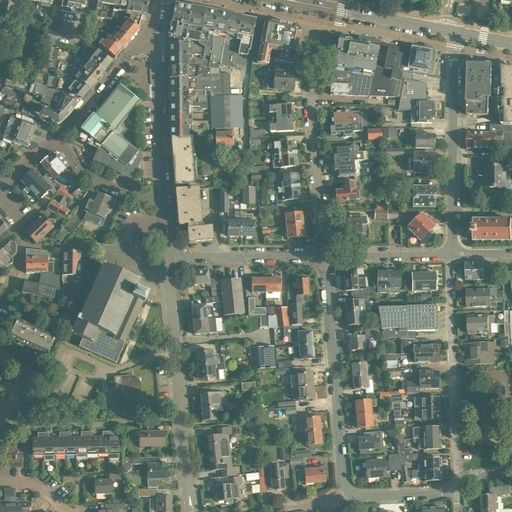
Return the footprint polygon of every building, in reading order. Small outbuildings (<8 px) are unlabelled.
[(0,0),(0,22),(3,23),(3,20),(4,21),(9,1),(9,0),(0,0)] [(71,14),(71,13),(73,0),(60,0),(60,1),(62,1),(60,12),(71,14)] [(73,0),(71,13),(80,15),(81,7),(85,8),(86,0),(73,0)] [(111,21),(113,11),(115,0),(97,0),(94,17),(111,21)] [(115,0),(113,11),(126,13),(128,0),(115,0)] [(128,0),(126,13),(130,14),(129,18),(139,26),(141,16),(145,17),(148,0),(128,0)] [(185,39),(191,7),(175,4),(173,12),(183,14),(178,37),(183,39),(185,39)] [(51,17),(47,34),(57,36),(61,20),(57,18),(59,8),(54,6),(51,17)] [(198,33),(203,10),(191,7),(185,39),(198,42),(200,33),(198,33)] [(16,28),(21,29),(25,12),(20,10),(16,28)] [(212,36),(213,36),(217,12),(203,10),(198,33),(200,33),(212,36)] [(178,37),(183,14),(173,12),(169,35),(169,41),(176,41),(176,37),(178,37)] [(209,60),(208,68),(209,68),(209,74),(218,74),(218,70),(219,66),(229,15),(217,12),(213,36),(212,36),(211,37),(211,48),(210,56),(209,60)] [(231,68),(241,17),(229,15),(219,66),(231,68)] [(241,17),(231,68),(236,69),(236,66),(244,68),(246,57),(247,57),(248,52),(249,52),(255,20),(241,17)] [(129,21),(120,32),(130,40),(139,29),(129,21)] [(268,50),(273,23),(268,22),(264,25),(263,24),(257,58),(252,57),(250,65),(265,66),(268,50)] [(273,23),(268,50),(274,51),(272,59),(278,61),(291,64),(292,59),(293,55),(298,31),(295,27),(273,23)] [(116,28),(109,38),(123,49),(130,40),(120,32),(116,28)] [(123,49),(109,38),(106,35),(99,31),(93,29),(90,38),(97,41),(98,38),(102,41),(98,45),(115,59),(123,49)] [(47,34),(44,43),(54,46),(57,36),(47,34)] [(330,83),(330,96),(369,97),(379,42),(357,38),(357,41),(352,40),(352,39),(351,38),(351,37),(349,36),(347,35),(346,35),(345,35),(343,35),(342,35),(341,35),(339,36),(337,37),(336,39),(335,40),(335,42),(335,43),(335,45),(335,46),(335,48),(336,49),(330,83)] [(169,52),(169,54),(194,54),(199,54),(201,49),(186,43),(169,42),(169,52)] [(379,42),(369,97),(396,98),(399,84),(396,83),(402,53),(398,52),(399,48),(395,47),(396,46),(379,42)] [(112,63),(98,51),(88,43),(80,53),(84,56),(105,71),(112,63)] [(204,46),(202,54),(210,56),(211,48),(204,46)] [(402,53),(396,83),(399,84),(401,71),(412,73),(413,69),(427,71),(431,72),(434,54),(433,50),(430,47),(423,46),(422,52),(413,50),(413,49),(411,49),(411,50),(402,48),(402,49),(402,53)] [(47,49),(44,61),(81,68),(97,80),(105,71),(84,56),(78,55),(78,56),(74,56),(74,54),(47,49)] [(169,54),(169,67),(197,67),(201,67),(208,68),(209,60),(201,59),(195,59),(194,54),(169,54)] [(53,75),(56,75),(75,79),(89,90),(97,80),(81,68),(44,61),(41,70),(53,72),(53,75)] [(466,103),(467,103),(478,103),(480,65),(468,65),(466,103)] [(492,65),(480,65),(478,103),(489,104),(489,98),(491,98),(491,85),(492,65)] [(169,67),(170,79),(197,78),(209,78),(209,74),(209,68),(208,68),(201,67),(197,67),(169,67)] [(511,68),(502,67),(501,72),(502,72),(502,90),(499,90),(498,98),(498,103),(498,107),(501,125),(511,125),(511,68)] [(273,90),(292,91),(293,72),(272,71),(272,72),(269,72),(268,81),(267,81),(266,89),(273,90)] [(403,80),(398,111),(411,111),(411,124),(431,124),(431,119),(434,119),(434,117),(435,116),(435,114),(434,112),(434,105),(434,104),(432,102),(426,102),(426,84),(411,81),(412,74),(402,72),(400,80),(403,80)] [(218,74),(209,74),(209,78),(209,90),(210,91),(210,97),(230,97),(230,75),(218,74)] [(56,75),(53,91),(81,100),(89,90),(75,79),(56,75)] [(170,79),(169,79),(169,90),(209,90),(209,78),(197,78),(170,79)] [(4,86),(28,95),(44,101),(48,99),(70,107),(73,109),(75,103),(74,102),(75,100),(79,101),(80,100),(80,101),(81,100),(53,91),(40,88),(33,86),(7,79),(4,86)] [(139,101),(120,85),(94,116),(92,115),(80,130),(84,134),(83,135),(82,136),(83,136),(81,141),(99,149),(100,147),(101,147),(108,153),(103,165),(130,177),(138,160),(134,157),(138,152),(112,131),(116,127),(117,128),(118,127),(117,127),(139,101)] [(2,88),(0,93),(14,99),(16,93),(2,88)] [(207,102),(206,92),(210,91),(209,90),(169,90),(169,102),(207,102)] [(31,105),(30,108),(38,111),(39,107),(41,106),(62,114),(62,115),(66,117),(68,110),(68,108),(69,108),(70,107),(48,99),(44,101),(28,95),(27,96),(26,96),(24,100),(25,102),(25,103),(31,105)] [(230,97),(210,97),(210,129),(241,128),(240,96),(230,97)] [(3,104),(13,107),(14,103),(5,99),(3,104)] [(207,109),(207,102),(169,102),(169,114),(192,114),(191,110),(207,109)] [(489,104),(478,103),(467,103),(467,116),(488,116),(489,104)] [(293,105),(268,107),(268,119),(271,119),(294,118),(293,110),(293,105)] [(38,111),(30,108),(29,110),(23,108),(21,113),(28,115),(28,113),(39,117),(40,119),(44,120),(46,119),(51,121),(50,122),(52,123),(52,122),(55,124),(58,124),(61,118),(60,118),(60,115),(62,116),(62,115),(62,114),(41,106),(39,107),(38,111)] [(0,127),(16,134),(16,132),(33,139),(32,141),(38,143),(39,142),(41,138),(43,139),(47,128),(36,124),(35,127),(10,117),(9,122),(1,119),(5,110),(0,108),(0,127)] [(351,111),(331,113),(332,125),(362,124),(366,123),(365,117),(361,117),(361,112),(351,113),(351,111)] [(192,122),(192,114),(169,114),(169,126),(196,126),(207,126),(207,122),(192,122)] [(294,118),(271,119),(271,125),(269,125),(269,133),(294,131),(294,127),(294,118)] [(332,125),(330,126),(331,135),(341,135),(341,138),(353,137),(353,132),(362,131),(362,130),(367,129),(367,123),(366,123),(362,124),(332,125)] [(511,125),(501,125),(490,125),(490,133),(483,133),(483,134),(468,134),(468,132),(467,132),(467,150),(468,150),(468,149),(496,149),(511,148),(511,125)] [(170,139),(171,139),(187,138),(187,131),(192,131),(192,130),(196,130),(196,126),(169,126),(170,139)] [(0,127),(0,131),(4,133),(3,138),(12,141),(12,142),(14,143),(14,144),(18,146),(19,145),(27,148),(28,148),(32,149),(37,144),(38,143),(32,141),(33,139),(16,132),(16,134),(0,127)] [(249,127),(249,138),(259,137),(262,137),(262,130),(254,130),(254,127),(249,127)] [(367,129),(367,140),(382,140),(381,129),(367,129)] [(395,140),(395,129),(388,130),(383,130),(384,140),(395,140)] [(215,132),(215,147),(233,147),(233,132),(215,132)] [(436,142),(434,140),(434,135),(422,135),(422,133),(415,133),(415,148),(434,149),(434,148),(436,146),(436,142)] [(259,144),(259,137),(249,138),(248,138),(249,155),(256,155),(255,145),(259,144)] [(187,138),(171,139),(175,186),(183,186),(195,185),(190,138),(187,138)] [(295,141),(270,143),(271,156),(296,154),(295,145),(295,141)] [(333,155),(333,157),(333,161),(334,163),(353,162),(361,161),(366,161),(366,152),(357,153),(357,147),(351,147),(335,148),(335,154),(333,155)] [(48,173),(46,175),(52,179),(52,178),(54,180),(59,175),(70,187),(78,180),(68,168),(69,167),(58,155),(58,154),(53,154),(53,155),(48,160),(46,158),(39,164),(48,173)] [(296,154),(271,156),(272,169),(297,167),(296,162),(297,162),(296,154)] [(413,163),(409,163),(409,171),(413,172),(434,172),(434,155),(413,155),(413,163)] [(334,164),(333,166),(334,169),(335,171),(335,172),(337,172),(337,178),(359,176),(358,169),(361,169),(361,161),(353,162),(334,163),(334,164)] [(486,188),(506,188),(506,166),(486,166),(486,188)] [(52,179),(46,175),(42,179),(33,170),(21,182),(39,200),(56,184),(51,180),(52,179)] [(280,174),(273,175),(274,189),(280,188),(280,189),(299,187),(298,179),(297,175),(281,176),(280,174)] [(341,191),(335,191),(336,202),(337,202),(337,206),(345,205),(345,201),(359,200),(358,191),(360,191),(358,181),(353,181),(353,182),(344,183),(344,187),(341,188),(341,191)] [(77,189),(70,194),(80,201),(87,193),(80,186),(77,189)] [(60,187),(56,193),(63,198),(59,205),(64,208),(68,201),(68,202),(73,196),(60,187)] [(198,187),(175,189),(178,225),(187,225),(188,243),(212,241),(211,227),(201,228),(198,187)] [(241,187),(241,205),(254,204),(254,187),(241,187)] [(280,189),(269,190),(269,196),(275,195),(276,205),(283,205),(282,201),(300,199),(299,195),(300,195),(299,187),(280,189)] [(413,196),(413,207),(434,207),(434,196),(438,196),(438,188),(434,188),(434,187),(406,187),(406,196),(413,196)] [(108,198),(107,199),(94,193),(84,219),(98,225),(101,217),(105,219),(111,205),(112,205),(114,200),(108,198)] [(47,210),(62,218),(63,219),(68,210),(64,208),(59,205),(52,201),(47,210)] [(264,207),(259,208),(261,228),(266,228),(265,213),(270,213),(269,207),(264,207)] [(62,218),(47,210),(44,213),(60,221),(62,218)] [(228,237),(240,237),(240,210),(234,210),(234,221),(227,221),(227,223),(226,223),(226,228),(228,228),(228,237)] [(240,210),(240,237),(253,237),(253,228),(254,228),(254,223),(253,223),(253,221),(252,221),(252,219),(252,215),(246,215),(246,210),(240,210)] [(399,212),(390,212),(391,220),(391,236),(400,235),(399,212)] [(285,214),(286,227),(303,225),(301,213),(285,214)] [(406,228),(419,241),(434,227),(433,226),(437,223),(431,217),(428,220),(421,214),(406,228)] [(24,232),(36,244),(53,228),(41,215),(24,232)] [(63,227),(72,234),(81,222),(73,215),(63,227)] [(361,235),(368,235),(366,216),(359,217),(359,216),(339,219),(339,228),(340,228),(342,239),(361,237),(361,235)] [(511,220),(473,220),(473,227),(467,227),(467,233),(473,233),(472,241),(511,241),(511,240),(511,220)] [(303,225),(286,227),(287,239),(304,237),(303,225)] [(55,238),(60,242),(67,233),(62,229),(55,238)] [(0,273),(3,271),(2,271),(5,268),(6,268),(9,265),(10,265),(11,264),(12,260),(11,258),(15,254),(16,248),(15,243),(9,242),(3,248),(0,251),(0,273)] [(25,250),(26,274),(53,273),(53,263),(46,263),(46,252),(25,250)] [(62,252),(62,276),(62,282),(71,282),(71,276),(72,276),(72,252),(62,252)] [(71,282),(71,289),(79,289),(79,276),(82,276),(82,252),(72,252),(72,276),(71,276),(71,282)] [(466,263),(466,281),(491,280),(491,270),(501,269),(500,265),(491,265),(491,263),(466,263)] [(76,321),(70,334),(82,339),(78,347),(89,352),(115,364),(124,345),(143,303),(144,303),(148,294),(136,289),(140,281),(122,273),(103,265),(80,317),(78,316),(76,321)] [(222,297),(222,303),(224,316),(244,314),(240,279),(220,281),(209,279),(208,271),(190,273),(191,286),(209,284),(209,287),(211,288),(212,299),(222,297)] [(377,293),(388,294),(389,271),(377,271),(377,276),(377,281),(377,288),(377,293)] [(389,271),(388,294),(399,294),(399,289),(399,288),(400,271),(389,271)] [(411,274),(412,291),(435,291),(435,273),(411,274)] [(352,296),(366,295),(373,294),(372,288),(365,289),(363,276),(356,277),(356,276),(343,278),(344,279),(342,279),(343,285),(344,285),(345,292),(350,291),(351,296),(352,296)] [(252,293),(265,293),(266,279),(252,279),(252,293)] [(266,279),(265,293),(265,298),(280,298),(280,279),(266,279)] [(296,303),(290,304),(291,325),(302,324),(301,303),(303,301),(303,296),(309,295),(307,279),(295,280),(297,296),(296,298),(296,303)] [(21,293),(54,300),(56,288),(24,282),(21,293)] [(466,291),(467,299),(503,299),(503,291),(495,291),(489,291),(471,291),(466,291)] [(345,307),(345,314),(364,312),(363,300),(367,300),(366,295),(352,296),(352,301),(346,302),(346,306),(345,307)] [(254,307),(254,297),(248,297),(249,314),(265,314),(265,307),(254,307)] [(503,299),(467,299),(467,308),(490,308),(490,307),(495,307),(495,302),(503,302),(503,299)] [(205,306),(191,307),(193,321),(213,319),(212,308),(206,308),(205,306)] [(406,307),(377,308),(382,338),(388,338),(401,339),(401,340),(407,340),(413,340),(413,332),(437,331),(437,330),(436,307),(436,306),(406,306),(406,307)] [(275,309),(275,315),(277,328),(289,327),(287,308),(275,309)] [(365,324),(365,330),(379,329),(379,322),(365,324),(364,312),(345,314),(346,321),(347,321),(348,326),(365,324)] [(488,316),(467,316),(468,326),(489,326),(490,325),(495,324),(494,316),(488,316)] [(193,323),(192,323),(192,332),(194,332),(194,335),(208,334),(215,333),(214,319),(213,319),(193,321),(193,323)] [(9,339),(47,356),(55,337),(17,321),(9,339)] [(497,327),(504,327),(504,324),(496,324),(495,324),(490,325),(489,326),(468,326),(468,334),(481,334),(481,338),(484,338),(484,334),(489,334),(498,333),(497,327)] [(298,342),(298,346),(312,345),(312,344),(313,343),(313,338),(312,338),(311,332),(297,333),(297,327),(281,328),(282,336),(288,336),(289,342),(298,342)] [(363,337),(349,338),(350,351),(364,350),(363,342),(369,342),(368,336),(380,335),(379,329),(365,330),(365,331),(365,336),(363,337)] [(407,340),(401,340),(401,355),(408,355),(409,355),(437,354),(437,345),(414,346),(413,347),(413,340),(407,340)] [(466,344),(466,355),(494,354),(493,343),(466,344)] [(312,345),(298,346),(292,347),(293,361),(299,360),(313,359),(313,352),(314,352),(314,347),(313,347),(312,345)] [(274,346),(252,348),(254,370),(276,368),(274,346)] [(196,353),(197,366),(226,362),(225,356),(218,357),(217,355),(212,355),(211,352),(209,352),(209,350),(204,350),(204,352),(196,353)] [(409,355),(408,355),(408,363),(414,363),(437,363),(437,354),(409,355)] [(494,354),(466,355),(467,366),(494,365),(494,354)] [(226,362),(197,366),(198,379),(207,378),(207,380),(218,379),(217,370),(226,369),(226,364),(226,362)] [(351,364),(352,377),(366,376),(365,363),(351,364)] [(397,368),(386,369),(387,377),(400,376),(399,368),(397,368)] [(410,379),(410,382),(438,380),(437,372),(418,372),(418,374),(413,374),(413,378),(410,379)] [(292,380),(292,388),(313,386),(311,373),(295,375),(295,380),(292,380)] [(131,376),(114,377),(115,388),(121,388),(122,396),(123,396),(124,403),(141,402),(139,379),(131,380),(131,376)] [(366,376),(352,377),(353,390),(371,388),(370,380),(366,380),(366,376)] [(438,380),(410,382),(406,382),(406,393),(419,393),(419,390),(438,389),(438,380)] [(241,385),(242,392),(255,390),(254,383),(241,385)] [(313,386),(292,388),(293,396),(297,396),(297,401),(314,400),(313,386)] [(200,395),(201,408),(215,407),(229,406),(228,399),(223,400),(223,392),(200,395)] [(391,403),(393,417),(400,416),(399,410),(401,410),(400,403),(402,403),(401,394),(390,395),(391,403)] [(414,398),(414,409),(439,409),(438,405),(438,397),(414,398)] [(374,400),(354,402),(356,415),(371,414),(371,408),(375,407),(374,400)] [(278,410),(285,409),(295,408),(294,401),(277,403),(278,410)] [(215,407),(201,408),(203,421),(216,420),(215,412),(229,411),(229,406),(215,407)] [(439,409),(414,409),(415,421),(439,420),(439,413),(439,412),(439,409)] [(299,433),(300,433),(320,431),(320,429),(321,429),(321,424),(319,424),(319,418),(313,418),(313,414),(298,415),(299,433)] [(371,414),(356,415),(357,429),(373,427),(371,414)] [(393,417),(395,426),(403,426),(403,416),(400,416),(393,417)] [(205,445),(206,453),(229,450),(228,435),(231,434),(230,428),(216,429),(216,436),(207,437),(207,445),(205,445)] [(439,428),(412,429),(412,439),(413,439),(440,439),(439,428)] [(320,431),(300,433),(301,437),(305,437),(306,446),(308,446),(308,448),(324,446),(323,438),(320,438),(320,431)] [(64,433),(65,456),(75,455),(75,437),(71,437),(70,436),(70,432),(64,433)] [(75,437),(75,455),(76,455),(76,460),(86,460),(86,455),(86,432),(80,432),(80,436),(79,437),(75,437)] [(91,432),(86,432),(86,455),(97,455),(97,437),(93,437),(91,436),(91,432)] [(97,437),(97,455),(108,455),(107,432),(102,432),(102,435),(101,437),(97,437)] [(107,432),(108,455),(109,459),(119,459),(119,455),(119,437),(114,437),(113,435),(113,432),(107,432)] [(139,432),(139,447),(164,446),(164,432),(139,432)] [(32,456),(43,456),(43,433),(37,433),(37,437),(36,438),(32,438),(32,456)] [(43,433),(43,456),(43,461),(54,461),(54,456),(54,438),(50,438),(48,437),(48,433),(43,433)] [(57,438),(54,438),(54,456),(65,456),(64,433),(59,433),(59,436),(57,438)] [(358,443),(356,444),(357,450),(359,450),(359,451),(360,455),(368,454),(367,450),(383,449),(382,439),(373,440),(372,437),(358,439),(358,443)] [(440,439),(413,439),(413,443),(417,443),(417,450),(440,449),(440,439)] [(397,440),(399,455),(412,455),(412,449),(404,449),(404,440),(403,440),(397,440)] [(279,445),(280,460),(287,460),(286,444),(279,445)] [(229,450),(206,453),(206,460),(209,459),(210,471),(220,470),(221,478),(240,476),(240,468),(231,468),(229,450)] [(385,472),(401,470),(401,466),(400,462),(399,455),(388,456),(389,462),(385,462),(384,461),(365,463),(367,479),(385,477),(385,472)] [(145,458),(122,459),(123,473),(126,473),(130,470),(130,465),(145,465),(145,458)] [(302,458),(289,459),(290,470),(294,470),(294,466),(302,465),(302,458)] [(423,460),(417,460),(417,461),(418,470),(441,470),(440,459),(423,460)] [(147,488),(158,488),(158,480),(167,480),(167,464),(147,464),(147,480),(147,488)] [(269,465),(270,477),(265,477),(263,465),(258,466),(260,481),(265,481),(266,491),(276,490),(276,491),(284,490),(283,479),(289,478),(288,464),(277,465),(269,465)] [(298,470),(298,475),(305,475),(306,485),(313,485),(312,483),(324,481),(323,468),(305,470),(304,470),(298,470)] [(411,471),(406,471),(401,472),(403,483),(408,482),(407,475),(411,475),(411,480),(424,479),(424,481),(441,481),(441,470),(418,470),(418,471),(411,471)] [(112,481),(122,481),(121,474),(105,475),(105,481),(94,481),(92,482),(92,494),(94,494),(94,495),(112,494),(112,481)] [(228,485),(216,486),(218,502),(240,500),(238,484),(243,484),(242,477),(228,479),(228,485)] [(481,503),(481,511),(499,510),(498,504),(496,504),(496,497),(511,492),(511,486),(509,487),(508,486),(507,486),(501,487),(501,486),(489,489),(489,495),(481,496),(481,499),(480,499),(480,503),(481,503)] [(170,511),(170,497),(159,497),(159,490),(138,490),(138,498),(154,497),(153,511),(170,511)] [(15,497),(10,498),(9,511),(28,511),(28,502),(17,502),(15,501),(15,497)] [(3,503),(0,502),(0,511),(9,511),(10,498),(4,498),(4,501),(3,503)]
